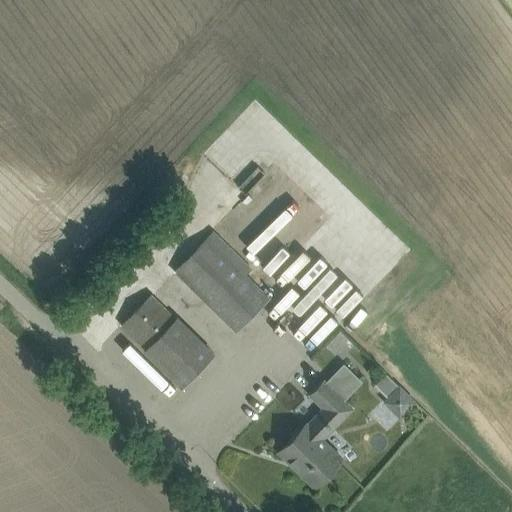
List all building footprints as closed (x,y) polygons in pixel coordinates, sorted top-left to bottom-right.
[(237,332),(244,325),(254,314),(271,297),(247,274),(252,268),(213,230),(174,271),(237,332)] [(151,294),(122,324),(146,348),(145,349),(182,386),(215,353),(177,316),(176,318),(151,294)] [(311,393),(325,407),(339,421),(352,408),(344,400),(363,380),(344,362),(325,381),(324,380),(311,393)] [(400,386),(399,385),(387,373),(376,384),(389,397),(385,401),(400,415),(415,401),(400,386)] [(339,421),(325,407),(308,424),(306,422),(279,450),(316,486),(343,458),(323,438),(339,421)]
